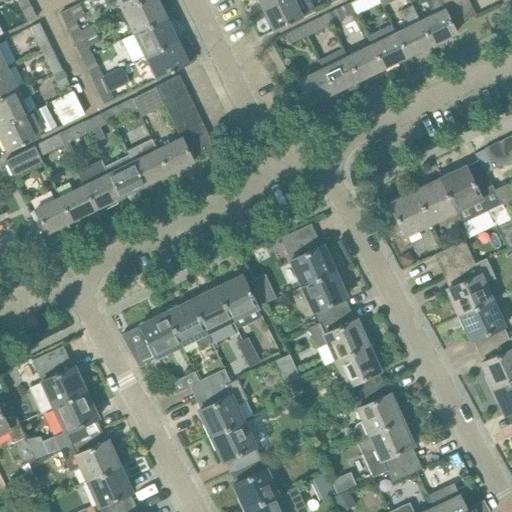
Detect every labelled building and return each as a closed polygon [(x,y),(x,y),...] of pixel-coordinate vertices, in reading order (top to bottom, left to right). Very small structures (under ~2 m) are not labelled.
[(16,0),(28,23),(36,19),(26,0),(16,0)] [(117,0),(122,10),(140,0),(117,0)] [(140,0),(122,10),(133,33),(165,16),(157,0),(140,0)] [(258,0),(263,9),(281,0),(258,0)] [(302,18),(292,0),(281,0),(263,9),(273,31),(302,18)] [(380,4),(378,0),(355,0),(352,2),(349,3),(354,14),(355,16),(380,4)] [(425,0),(433,15),(419,22),(431,45),(456,33),(453,26),(447,15),(444,10),(443,10),(441,6),(437,0),(425,0)] [(453,0),(441,6),(443,10),(444,10),(447,15),(470,4),(468,0),(453,0)] [(349,3),(326,15),(331,25),(354,14),(349,3)] [(470,4),(447,15),(453,26),(475,15),(470,4)] [(395,34),(407,57),(431,45),(419,22),(412,6),(401,12),(408,27),(395,34)] [(60,14),(71,37),(79,32),(68,10),(60,14)] [(326,15),(301,27),(306,37),(331,25),(326,15)] [(133,33),(144,56),(176,39),(165,16),(133,33)] [(42,51),(50,47),(39,24),(31,28),(42,51)] [(370,45),(382,69),(407,57),(395,34),(390,24),(366,36),(370,45)] [(291,44),(306,37),(301,27),(286,34),(291,44)] [(83,60),(91,56),(79,32),(71,37),(83,60)] [(144,56),(155,79),(156,80),(188,64),(176,39),(144,56)] [(347,57),(358,81),(382,69),(370,45),(347,57)] [(53,74),(61,69),(50,47),(42,51),(53,74)] [(347,57),(342,48),(318,60),(322,69),(334,93),(358,81),(347,57)] [(83,60),(94,82),(102,78),(91,56),(83,60)] [(0,99),(17,91),(6,68),(0,71),(0,99)] [(72,92),(61,69),(53,74),(64,96),(72,92)] [(334,93),(322,69),(298,81),(309,105),(334,93)] [(184,86),(179,75),(155,87),(156,87),(160,97),(184,86)] [(105,105),(113,101),(102,78),(94,82),(105,105)] [(0,127),(28,114),(22,101),(35,95),(30,85),(17,91),(0,99),(0,127)] [(165,107),(189,96),(184,86),(160,97),(164,105),(165,107)] [(164,105),(160,97),(156,87),(131,99),(136,109),(140,117),(164,105)] [(65,125),(84,116),(72,92),(64,96),(53,102),(65,125)] [(170,116),(194,105),(189,96),(165,107),(170,116)] [(107,111),(111,121),(136,109),(131,99),(107,111)] [(175,126),(198,115),(194,105),(170,116),(175,126)] [(83,123),(87,133),(111,121),(107,111),(83,123)] [(0,138),(7,152),(39,136),(28,114),(0,127),(0,138)] [(180,136),(203,125),(198,115),(175,126),(180,136)] [(58,135),(63,145),(87,133),(83,123),(58,135)] [(185,146),(208,135),(203,125),(180,136),(181,138),(185,146)] [(34,147),(39,157),(63,145),(58,135),(34,147)] [(191,158),(214,147),(208,135),(185,146),(181,138),(156,150),(168,174),(193,162),(191,158)] [(511,135),(483,149),(493,170),(511,160),(511,135)] [(143,186),(168,174),(156,150),(151,139),(126,151),(128,155),(143,186)] [(43,164),(39,157),(34,147),(4,161),(13,179),(43,164)] [(128,155),(104,167),(120,198),(143,186),(128,155)] [(453,173),(451,170),(438,176),(440,179),(455,212),(458,218),(495,199),(477,161),(453,173)] [(120,198),(104,167),(80,179),(83,186),(95,210),(97,213),(112,206),(110,202),(120,198)] [(440,179),(415,191),(430,224),(455,212),(440,179)] [(83,186),(59,198),(71,222),(95,210),(83,186)] [(404,237),(430,224),(415,191),(388,204),(404,237)] [(48,237),(63,230),(62,226),(71,222),(59,198),(35,210),(47,234),(47,233),(48,237)] [(498,226),(508,248),(511,246),(511,223),(510,220),(498,226)] [(311,224),(280,238),(302,285),(334,271),(322,245),(314,249),(309,239),(316,236),(315,235),(309,238),(304,228),(311,225),(311,224)] [(445,263),(470,252),(465,242),(434,255),(439,267),(446,263),(445,263)] [(408,252),(399,257),(404,266),(413,261),(408,252)] [(475,264),(470,252),(445,263),(446,263),(450,274),(444,277),(444,278),(451,275),(475,264)] [(447,289),(459,314),(492,300),(484,283),(495,278),(486,259),(475,264),(451,275),(456,285),(447,289)] [(334,271),(302,285),(319,322),(342,312),(338,302),(346,298),(334,271)] [(216,288),(232,320),(258,308),(242,276),(216,288)] [(216,288),(191,300),(207,333),(232,320),(216,288)] [(164,311),(166,313),(182,345),(191,340),(197,353),(213,345),(207,333),(191,300),(178,306),(177,304),(164,311)] [(508,337),(492,300),(459,314),(471,341),(479,337),(484,347),(508,337)] [(336,359),(368,345),(356,319),(348,323),(343,313),(349,310),(349,309),(342,312),(319,322),(308,327),(318,348),(328,343),(336,359)] [(138,366),(169,351),(174,359),(186,353),(182,345),(166,313),(121,335),(138,366)] [(511,335),(508,337),(484,347),(484,348),(477,351),(478,352),(484,349),(489,359),(481,363),(492,388),(511,379),(511,335)] [(249,368),(260,362),(249,339),(238,344),(249,368)] [(353,396),(376,386),(371,376),(380,372),(368,345),(336,359),(353,396)] [(63,346),(32,360),(42,382),(31,387),(42,411),(53,406),(85,391),(74,366),(65,370),(60,360),(67,357),(63,346)] [(199,383),(194,372),(170,384),(175,395),(190,388),(189,387),(199,383)] [(189,387),(190,388),(191,388),(196,398),(195,398),(195,399),(202,396),(226,384),(220,373),(199,383),(189,387)] [(238,379),(226,384),(202,396),(207,407),(198,411),(210,436),(243,421),(236,405),(247,400),(238,379)] [(511,379),(492,388),(504,415),(511,411),(511,379)] [(400,404),(396,406),(390,393),(381,397),(377,387),(383,384),(383,383),(376,386),(353,396),(364,421),(362,422),(360,424),(359,425),(357,427),(356,429),(355,431),(355,433),(355,435),(356,438),(356,440),(370,434),(402,419),(406,417),(400,404)] [(89,390),(53,406),(70,443),(94,432),(89,422),(98,418),(91,404),(95,403),(89,390)] [(3,392),(0,393),(0,433),(7,430),(24,464),(37,458),(3,392)] [(410,460),(416,457),(416,456),(409,460),(405,449),(413,445),(402,419),(370,434),(356,440),(373,476),(386,470),(410,460)] [(243,421),(210,436),(223,462),(231,458),(236,469),(229,472),(230,472),(260,458),(243,421)] [(94,433),(94,432),(70,443),(71,444),(60,449),(71,473),(82,468),(87,479),(119,465),(108,440),(99,444),(94,434),(101,430),(94,433)] [(417,457),(416,457),(410,460),(386,470),(392,482),(422,469),(421,468),(415,471),(410,460),(417,457)] [(260,458),(230,472),(230,473),(236,469),(241,480),(233,484),(245,510),(277,495),(260,458)] [(102,511),(114,511),(127,506),(123,496),(131,492),(119,465),(87,479),(102,511)] [(341,477),(332,480),(338,493),(346,489),(341,477)] [(429,496),(434,507),(436,511),(466,511),(454,485),(429,496)] [(295,487),(277,495),(245,510),(245,511),(301,511),(304,506),(295,487)] [(347,490),(331,499),(338,511),(342,511),(356,504),(347,490)] [(391,511),(436,511),(434,507),(424,511),(413,511),(409,502),(391,511)]
